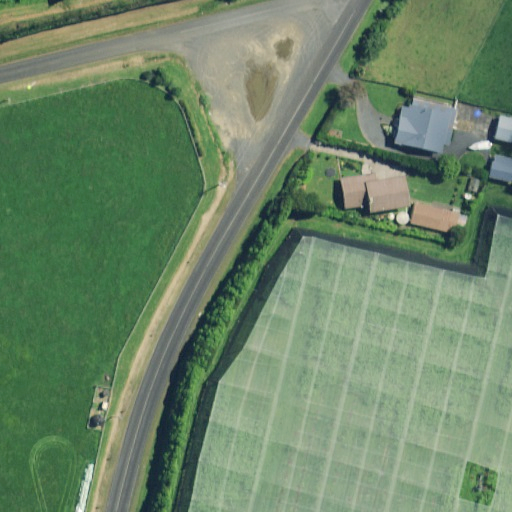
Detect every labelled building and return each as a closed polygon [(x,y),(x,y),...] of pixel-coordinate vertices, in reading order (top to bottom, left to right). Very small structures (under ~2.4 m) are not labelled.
[(454,110),(413,101),(412,108),(402,106),(394,144),(444,155),(454,110)] [(511,119),(500,117),(494,140),(511,144),(511,119)] [(511,159),(494,155),(489,178),(511,183),(511,159)] [(404,175),(341,181),(344,210),(368,207),(368,213),(408,209),(404,175)] [(459,215),(416,205),(411,224),(454,234),(459,215)]
